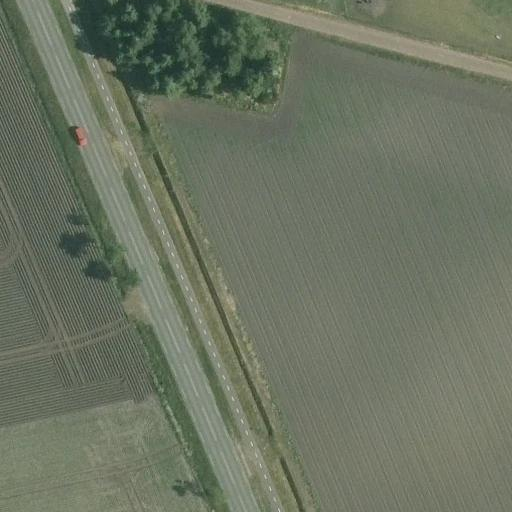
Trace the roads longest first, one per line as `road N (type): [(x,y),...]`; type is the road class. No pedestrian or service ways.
road 1 (secondary): [(245,511),(30,0)]
road 2 (unclassified): [(511,74),(223,0)]
